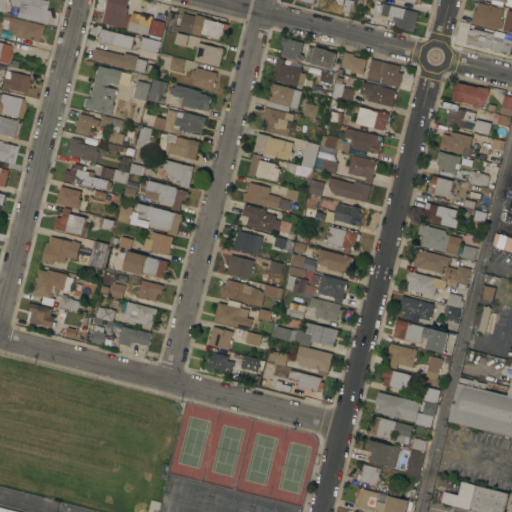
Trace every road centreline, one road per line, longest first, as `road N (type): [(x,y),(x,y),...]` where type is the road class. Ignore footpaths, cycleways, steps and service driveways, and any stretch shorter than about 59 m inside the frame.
road 1 (tertiary): [(419,107),(316,511)]
road 2 (residential): [(264,0),(171,381)]
road 3 (residential): [(2,332),(339,425)]
road 4 (residential): [(80,0),(2,332)]
road 5 (residential): [(218,0),(420,52)]
